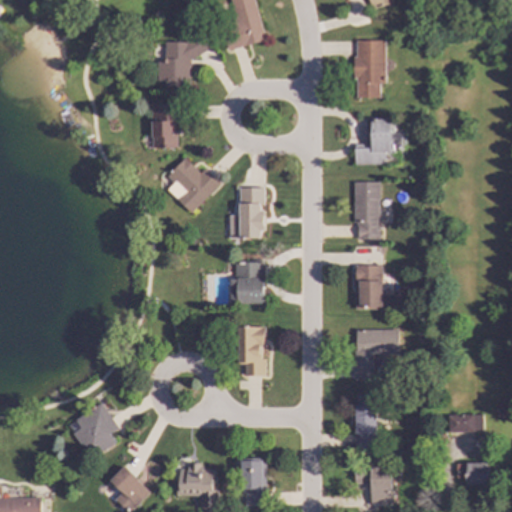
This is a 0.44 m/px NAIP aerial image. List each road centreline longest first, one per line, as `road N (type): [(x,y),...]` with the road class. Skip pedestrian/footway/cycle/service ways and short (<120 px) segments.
road 1 (residential): [(309,511),(309,61),(298,0)]
road 2 (residential): [(309,92),(250,92),(234,100),(228,119),(244,144),(308,146)]
road 3 (residential): [(201,415),(212,402),(204,371),(187,364),(164,373),(161,408),(179,418),(201,415)]
